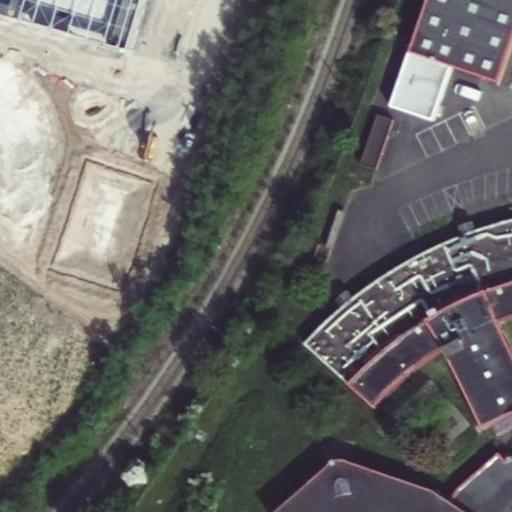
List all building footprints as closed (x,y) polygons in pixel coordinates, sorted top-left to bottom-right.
[(0,0),(0,17),(135,57),(152,0),(0,0)] [(511,57),(511,0),(432,0),(414,52),(457,66),(503,82),(511,57)] [(438,121),(457,66),(414,52),(396,106),(438,121)] [(380,167),(398,118),(382,114),(364,162),(380,167)] [(488,427),(497,423),(511,416),(511,341),(503,320),(511,316),(511,221),(499,225),(476,231),(461,236),(435,247),(418,255),(406,261),(383,274),(374,280),(363,287),(350,297),(335,310),(307,339),(374,406),(400,381),(411,371),(417,366),(449,346),(488,427)] [(511,416),(497,423),(511,455),(511,416)] [(511,511),(511,456),(506,459),(498,454),(461,487),(447,500),(436,492),(344,459),(338,459),(332,461),(272,511),(511,511)]
